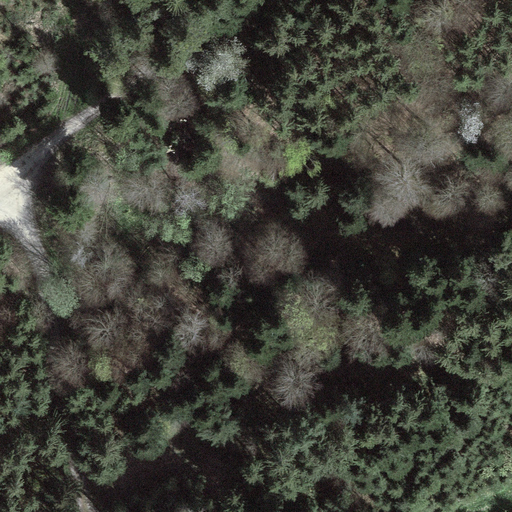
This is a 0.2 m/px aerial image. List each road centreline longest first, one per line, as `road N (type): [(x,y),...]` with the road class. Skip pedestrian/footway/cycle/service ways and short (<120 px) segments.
road 1 (track): [(6,171),(48,292),(79,511)]
road 2 (track): [(264,0),(0,175)]
